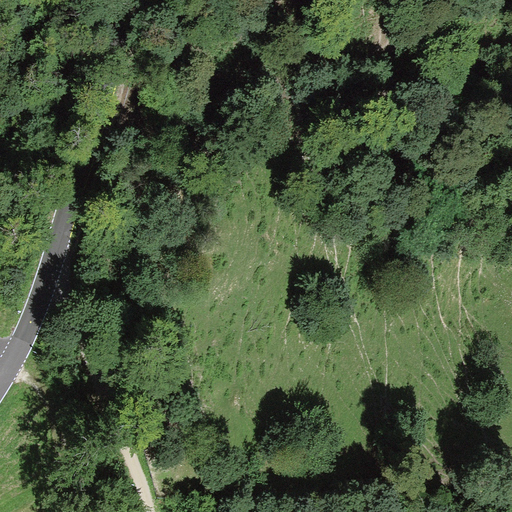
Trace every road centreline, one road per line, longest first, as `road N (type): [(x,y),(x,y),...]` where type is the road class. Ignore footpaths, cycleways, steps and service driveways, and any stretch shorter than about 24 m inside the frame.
road 1 (tertiary): [(0,389),(27,348),(133,0)]
road 2 (track): [(44,295),(67,301),(86,336),(150,511)]
